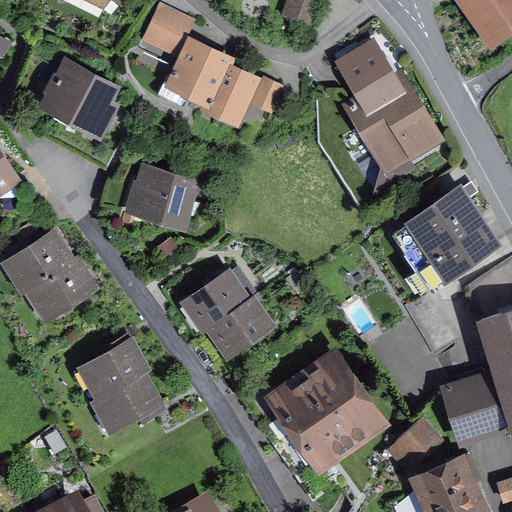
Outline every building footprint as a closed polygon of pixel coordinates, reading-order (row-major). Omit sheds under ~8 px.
[(307,26),(316,0),(282,0),(277,16),(307,26)] [(511,0),(447,0),(485,53),(511,33),(511,0)] [(175,58),(185,38),(194,19),(158,2),(140,42),(175,58)] [(0,58),(2,59),(11,42),(0,36),(0,58)] [(226,65),(230,67),(233,60),(185,38),(175,58),(160,91),(197,109),(204,112),(226,65)] [(394,182),(414,169),(408,160),(442,140),(403,75),(395,80),(370,39),(327,65),(347,99),(339,104),(378,168),(369,200),(396,184),(394,182)] [(111,102),(119,87),(62,56),(32,112),(96,147),(118,106),(111,102)] [(259,80),(230,67),(226,65),(204,112),(197,109),(195,113),(234,132),(247,106),(259,80)] [(261,76),(259,80),(247,106),(269,116),(283,86),(261,76)] [(0,197),(19,185),(0,156),(0,197)] [(182,235),(197,180),(140,164),(135,183),(129,181),(119,217),(182,235)] [(395,227),(422,267),(402,280),(414,297),(433,284),(436,288),(497,248),(464,199),(475,192),(468,182),(457,189),(456,186),(395,227)] [(22,294),(73,260),(52,229),(0,263),(0,270),(18,297),(22,294)] [(177,250),(170,238),(156,246),(164,259),(177,250)] [(77,258),(73,260),(22,294),(42,325),(97,289),(77,258)] [(200,331),(247,299),(226,269),(175,304),(199,337),(202,335),(200,331)] [(200,331),(202,335),(222,363),(273,328),(251,296),(247,299),(200,331)] [(511,448),(511,308),(468,321),(484,373),(502,436),(506,450),(511,448)] [(144,374),(148,371),(130,338),(72,369),(91,402),(144,374)] [(387,426),(331,347),(257,400),(313,479),(387,426)] [(502,436),(484,373),(435,387),(453,450),(502,436)] [(144,374),(91,402),(86,405),(105,440),(136,423),(138,427),(165,412),(144,374)] [(392,444),(393,445),(387,447),(384,445),(376,454),(388,465),(391,461),(406,457),(417,467),(443,439),(418,416),(392,444)] [(470,457),(462,460),(461,457),(404,481),(416,511),(483,511),(472,484),(480,480),(470,457)] [(7,474),(0,477),(0,511),(80,511),(74,500),(51,511),(34,511),(33,508),(27,511),(7,474)] [(496,506),(511,500),(511,477),(490,485),(496,506)] [(212,511),(203,497),(179,511),(212,511)]
